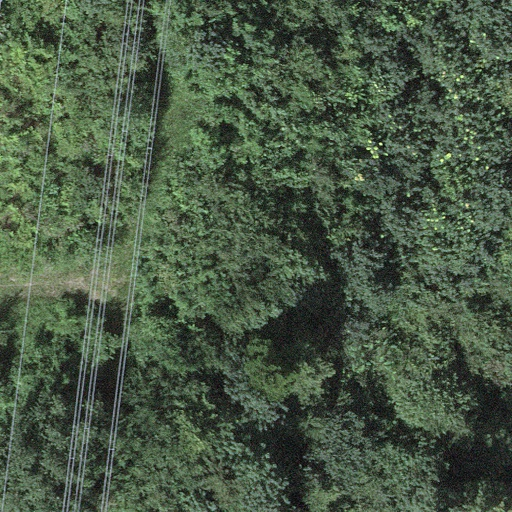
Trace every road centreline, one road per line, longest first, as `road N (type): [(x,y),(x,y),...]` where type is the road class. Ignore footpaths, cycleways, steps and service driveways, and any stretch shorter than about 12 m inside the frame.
road 1 (track): [(142,0),(161,58),(156,172),(92,511)]
road 2 (track): [(0,283),(133,287)]
